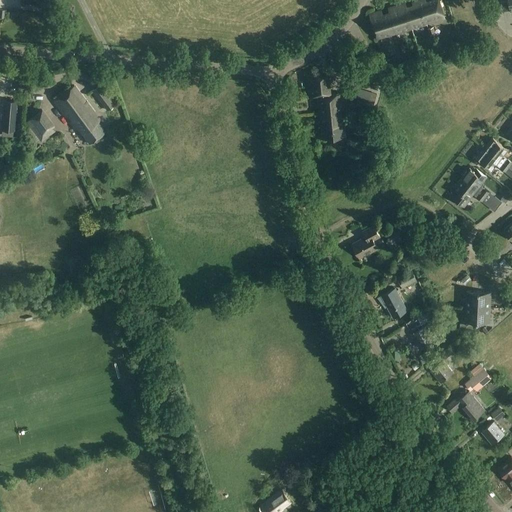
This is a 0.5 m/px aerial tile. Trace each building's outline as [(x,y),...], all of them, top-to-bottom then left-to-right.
[(413,7),(407,9),(405,9),(411,29),(426,24),(426,23),(421,8),(420,8),(418,0),(412,2),(413,7)] [(425,0),(419,0),(418,0),(420,8),(421,8),(426,23),(444,18),(438,0),(433,0),(426,2),(425,0)] [(503,12),(510,11),(510,12),(511,11),(511,0),(508,0),(508,1),(500,2),(502,12),(503,12)] [(388,8),(390,14),(397,33),(411,29),(405,9),(407,9),(405,3),(388,8)] [(397,33),(390,14),(383,16),(381,11),(369,15),(377,39),(397,33)] [(458,46),(450,48),(452,55),(460,53),(458,46)] [(389,69),(372,75),(375,86),(392,81),(389,69)] [(307,74),(309,86),(324,84),(323,78),(328,78),(328,72),(307,74)] [(310,97),(318,97),(317,96),(329,95),(329,93),(330,93),(328,78),(323,78),(324,84),(309,86),(310,97)] [(100,120),(74,85),(53,101),(65,116),(67,115),(71,120),(69,122),(75,129),(77,128),(89,143),(104,131),(97,122),(100,120)] [(107,110),(113,105),(98,85),(92,89),(107,110)] [(352,94),(350,99),(356,101),(362,103),(367,104),(373,106),(376,94),(371,93),(365,91),(359,89),(354,88),(352,94)] [(319,113),(340,111),(343,111),(342,94),(329,95),(317,96),(318,97),(319,113)] [(3,100),(1,130),(13,131),(14,131),(16,101),(3,100)] [(25,121),(41,142),(55,131),(52,126),(53,125),(41,109),(30,117),(30,118),(25,121)] [(323,119),(323,126),(343,124),(343,119),(341,119),(340,111),(319,113),(320,119),(323,119)] [(343,124),(323,126),(322,126),(323,138),(322,138),(322,139),(346,137),(346,136),(345,136),(343,124)] [(75,131),(69,134),(75,144),(80,141),(75,131)] [(493,138),(485,148),(511,169),(511,162),(503,155),(508,150),(493,138)] [(511,169),(485,148),(477,158),(492,170),(496,165),(511,177),(511,169)] [(469,168),(461,178),(485,197),(490,200),(493,196),(489,192),(480,185),(484,179),(473,171),(469,168)] [(473,194),(482,201),(486,205),(490,200),(485,197),(461,178),(453,188),(459,192),(457,193),(456,193),(452,197),(463,206),(468,199),(468,200),(473,194)] [(352,244),(359,258),(377,248),(373,240),(379,236),(374,226),(363,232),(366,237),(352,244)] [(398,279),(402,288),(406,285),(407,287),(416,282),(416,281),(416,280),(411,271),(398,279)] [(467,275),(462,279),(466,284),(471,280),(467,275)] [(393,318),(407,310),(395,288),(380,296),(384,303),(385,302),(393,318)] [(466,291),(465,306),(477,307),(478,291),(466,291)] [(478,291),(477,307),(490,307),(491,292),(478,291)] [(464,321),(477,322),(477,307),(465,306),(464,321)] [(477,307),(477,322),(489,322),(490,307),(477,307)] [(417,317),(421,324),(428,321),(431,328),(437,325),(433,318),(430,311),(417,317)] [(419,348),(435,340),(444,335),(439,326),(430,331),(427,325),(419,330),(417,327),(411,330),(412,334),(411,334),(419,348)] [(450,345),(441,353),(445,359),(455,350),(450,345)] [(436,354),(435,353),(433,347),(432,347),(423,352),(427,359),(436,354)] [(430,370),(440,382),(453,372),(443,360),(430,370)] [(483,368),(465,383),(470,390),(479,382),(482,386),(492,378),(483,368)] [(466,390),(447,406),(452,413),(460,406),(472,421),(485,410),(469,391),(468,392),(466,390)] [(496,419),(504,413),(499,408),(492,414),(496,419)] [(481,432),(492,444),(504,433),(494,421),(481,432)] [(511,457),(511,456),(497,468),(498,469),(497,470),(497,471),(500,474),(501,474),(502,473),(506,479),(507,478),(511,484),(511,457)] [(282,488),(260,505),(265,511),(281,511),(284,510),(283,509),(292,502),(282,488)]
